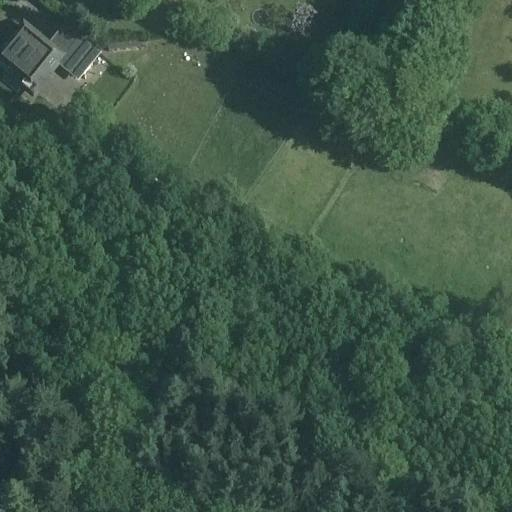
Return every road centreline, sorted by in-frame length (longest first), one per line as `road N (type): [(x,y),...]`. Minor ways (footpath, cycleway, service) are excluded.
road 1 (unclassified): [(511,439),(0,173)]
road 2 (track): [(190,278),(107,511)]
